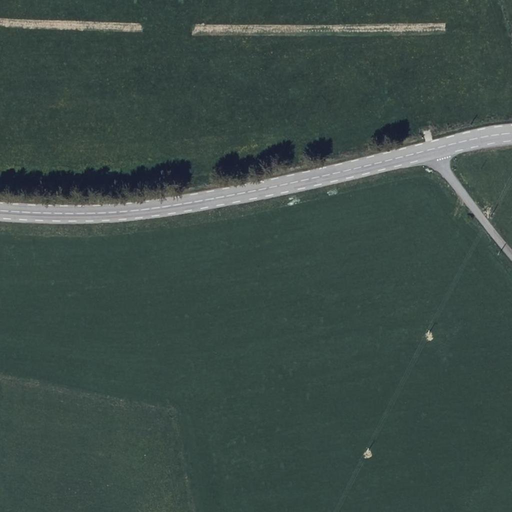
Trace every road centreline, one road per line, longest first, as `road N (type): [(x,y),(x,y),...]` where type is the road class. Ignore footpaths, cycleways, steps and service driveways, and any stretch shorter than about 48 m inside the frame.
road 1 (secondary): [(0,209),(89,214),(200,202),(429,152)]
road 2 (residential): [(511,252),(429,152)]
